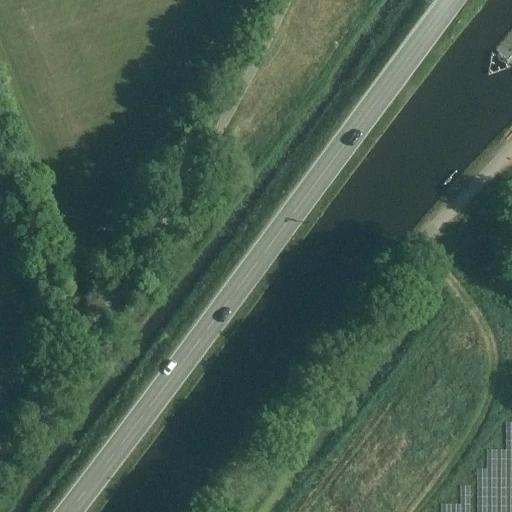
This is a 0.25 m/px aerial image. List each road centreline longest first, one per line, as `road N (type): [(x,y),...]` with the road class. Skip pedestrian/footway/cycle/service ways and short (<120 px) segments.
road 1 (secondary): [(61,511),(453,0)]
road 2 (unclassified): [(201,511),(386,278),(511,149)]
